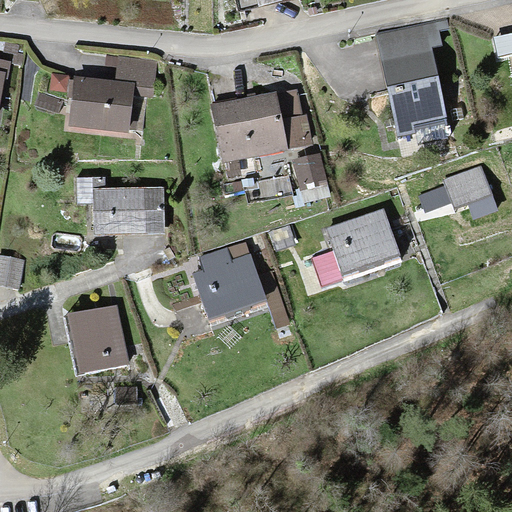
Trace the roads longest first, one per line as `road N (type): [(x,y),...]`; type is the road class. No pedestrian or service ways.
road 1 (residential): [(458,315),(68,499),(12,506),(0,500)]
road 2 (residential): [(0,26),(243,47),(448,0)]
